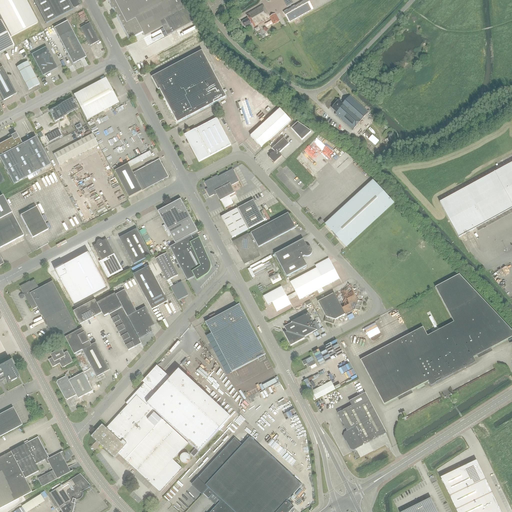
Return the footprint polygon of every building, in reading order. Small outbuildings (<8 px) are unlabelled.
[(0,53),(14,46),(9,38),(10,37),(37,23),(24,0),(0,0),(0,17),(1,20),(0,21),(0,20),(0,53)] [(33,0),(46,24),(73,9),(81,4),(78,0),(33,0)] [(167,36),(194,21),(182,0),(108,0),(129,39),(142,32),(145,36),(163,27),(167,36)] [(305,0),(283,12),(289,23),(302,16),(311,11),(305,0)] [(245,28),(251,24),(253,28),(270,18),(274,25),(280,21),(275,13),(269,17),(262,5),(245,15),(248,19),(241,23),(245,28)] [(85,14),(69,23),(87,56),(94,53),(90,46),(99,41),(89,23),(88,21),(85,14)] [(77,62),(86,57),(68,22),(54,29),(61,43),(69,57),(68,57),(72,65),(78,62),(77,62)] [(42,76),(57,68),(46,47),(31,55),(42,76)] [(202,51),(153,77),(177,123),(226,97),(202,51)] [(27,62),(17,67),(28,90),(39,84),(27,62)] [(2,67),(0,68),(0,94),(3,101),(16,94),(2,67)] [(87,119),(112,106),(113,109),(120,105),(105,78),(74,95),(73,95),(86,120),(87,120),(87,119)] [(334,115),(352,131),(368,113),(350,96),(343,103),(339,100),(338,102),(337,101),(332,107),(333,107),(331,109),(336,113),(334,115)] [(57,107),(49,111),(55,122),(62,118),(62,117),(78,108),(73,98),(72,98),(60,104),(61,105),(59,106),(60,107),(57,108),(57,107)] [(261,148),(291,121),(280,109),(250,136),(261,148)] [(199,162),(231,145),(217,118),(184,135),(199,162)] [(291,129),(298,136),(302,140),(311,132),(298,123),(291,129)] [(62,135),(59,129),(45,136),(48,142),(62,135)] [(50,165),(36,138),(23,145),(17,135),(16,136),(15,134),(11,136),(12,138),(0,144),(0,160),(13,185),(50,165)] [(92,134),(53,154),(59,165),(98,145),(92,134)] [(370,139),(376,145),(381,141),(374,134),(370,139)] [(271,156),(269,158),(274,163),(282,156),(279,153),(289,144),(284,138),(272,149),(275,152),(273,154),(272,153),(270,155),(271,156)] [(129,198),(169,177),(159,159),(133,173),(128,164),(115,171),(129,198)] [(511,208),(511,163),(440,203),(459,238),(511,208)] [(231,186),(239,182),(232,169),(218,177),(217,176),(204,183),(208,189),(205,190),(209,197),(216,194),(220,201),(235,193),(231,186)] [(373,181),(326,225),(346,247),(393,203),(373,181)] [(0,265),(4,263),(0,256),(0,248),(23,236),(11,214),(2,196),(0,197),(0,265)] [(198,232),(180,200),(158,212),(175,244),(198,232)] [(232,238),(248,230),(248,229),(249,229),(264,221),(253,200),(238,208),(238,209),(237,209),(221,217),(232,238)] [(32,238),(48,230),(36,207),(20,216),(32,238)] [(259,256),(255,248),(258,247),(259,248),(296,228),(288,213),(251,233),(251,234),(248,236),(248,235),(247,235),(248,235),(233,242),(243,262),(247,260),(249,264),(248,262),(259,256)] [(400,218),(396,221),(403,228),(406,225),(400,218)] [(396,221),(392,224),(399,232),(403,228),(396,221)] [(392,224),(389,228),(395,235),(399,232),(392,224)] [(406,225),(403,228),(409,236),(413,232),(406,225)] [(389,228),(385,231),(392,239),(395,235),(389,228)] [(403,228),(399,232),(406,239),(409,236),(403,228)] [(134,265),(151,256),(137,229),(120,238),(134,265)] [(385,231),(381,235),(388,242),(392,239),(385,231)] [(399,232),(395,235),(402,243),(406,239),(399,232)] [(381,235),(377,238),(384,245),(388,242),(381,235)] [(395,235),(392,239),(398,246),(402,243),(395,235)] [(191,278),(191,279),(194,277),(196,281),(204,277),(202,273),(209,269),(200,254),(204,252),(202,248),(198,250),(196,245),(200,243),(198,239),(194,241),(193,240),(191,237),(191,236),(170,248),(187,281),(188,281),(188,280),(191,278)] [(377,238),(374,241),(380,249),(384,245),(377,238)] [(303,239),(274,255),(284,272),(283,273),(284,275),(285,275),(286,277),(307,266),(302,257),(304,257),(306,257),(308,257),(310,256),(311,255),(312,253),(312,251),(311,249),(310,248),(309,247),(307,246),(303,239)] [(392,239),(388,242),(395,249),(398,246),(392,239)] [(123,271),(106,240),(102,242),(101,241),(99,241),(97,242),(97,243),(97,244),(93,247),(101,261),(99,262),(108,279),(123,271)] [(374,241),(370,245),(377,252),(380,249),(374,241)] [(388,242),(384,245),(391,253),(395,249),(388,242)] [(424,244),(419,248),(427,257),(432,253),(424,244)] [(370,245),(366,248),(373,255),(377,252),(370,245)] [(384,245),(380,249),(387,256),(391,253),(384,245)] [(366,248),(363,251),(369,259),(373,255),(366,248)] [(419,248),(415,252),(423,261),(427,257),(419,248)] [(380,249),(377,252),(384,259),(387,256),(380,249)] [(363,251),(359,255),(366,262),(369,259),(363,251)] [(377,252),(373,255),(380,263),(384,259),(377,252)] [(415,252),(411,256),(419,265),(423,261),(415,252)] [(74,307),(108,289),(89,253),(55,271),(74,307)] [(432,253),(427,257),(437,268),(441,263),(432,253)] [(171,288),(178,301),(188,295),(181,282),(173,286),(170,280),(178,276),(166,254),(156,259),(171,288)] [(359,255),(355,259),(362,266),(366,262),(359,255)] [(373,255),(369,259),(376,266),(380,263),(373,255)] [(411,256),(406,260),(414,269),(419,265),(411,256)] [(427,257),(423,261),(432,272),(437,268),(427,257)] [(297,295),(300,300),(339,279),(328,259),(315,266),(316,268),(290,282),(295,293),(287,297),(281,287),(263,297),(268,306),(273,303),(277,312),(291,305),(288,300),(297,295)] [(369,259),(366,262),(372,270),(376,266),(369,259)] [(406,260),(402,265),(408,272),(410,273),(414,269),(406,260)] [(423,261),(419,265),(428,276),(432,272),(423,261)] [(366,262),(362,266),(368,273),(372,270),(366,262)] [(402,265),(398,268),(405,275),(408,272),(402,265)] [(419,265),(414,269),(424,280),(428,276),(419,265)] [(152,310),(168,302),(149,266),(133,275),(152,310)] [(398,268),(394,271),(401,279),(405,275),(398,268)] [(414,269),(410,273),(415,279),(419,284),(424,280),(414,269)] [(394,271),(391,275),(397,282),(401,279),(394,271)] [(408,272),(405,275),(411,283),(415,279),(410,273),(408,272)] [(269,278),(273,285),(282,280),(278,273),(269,278)] [(423,327),(361,360),(384,405),(428,382),(431,386),(475,362),(473,358),(511,337),(511,331),(459,275),(435,288),(449,313),(454,322),(427,336),(423,327)] [(391,275),(387,278),(394,285),(397,282),(391,275)] [(405,275),(401,279),(408,286),(411,283),(405,275)] [(387,278),(383,281),(390,289),(394,285),(387,278)] [(401,279),(397,282),(404,289),(408,286),(401,279)] [(37,307),(55,340),(77,328),(52,282),(39,289),(35,280),(21,287),(33,310),(37,307)] [(383,281),(379,285),(386,293),(390,289),(383,281)] [(397,282),(394,285),(400,293),(404,289),(397,282)] [(344,285),(312,301),(323,323),(355,306),(344,285)] [(394,285),(390,289),(397,296),(400,293),(394,285)] [(390,289),(386,293),(393,300),(397,296),(390,289)] [(127,317),(136,312),(125,290),(116,295),(127,317)] [(128,351),(141,344),(122,308),(115,294),(97,303),(95,300),(73,312),(80,325),(102,313),(104,317),(109,314),(109,316),(110,316),(112,319),(111,319),(114,325),(116,328),(119,334),(121,337),(120,337),(128,351)] [(266,355),(239,305),(205,323),(232,373),(266,355)] [(150,328),(155,325),(145,307),(136,312),(127,317),(139,339),(153,332),(150,328)] [(305,337),(317,330),(308,314),(291,323),(284,327),(286,331),(286,333),(283,332),(291,346),(304,339),(305,337)] [(82,329),(65,338),(74,355),(82,350),(91,345),(82,329)] [(35,338),(37,344),(51,337),(48,332),(35,338)] [(82,350),(94,372),(97,377),(110,370),(96,343),(91,345),(82,350)] [(66,365),(73,362),(67,352),(64,353),(63,353),(61,349),(50,355),(52,358),(49,360),(53,368),(60,364),(62,368),(66,366),(66,365)] [(309,367),(316,364),(312,357),(302,362),(304,366),(307,364),(309,367)] [(10,361),(0,366),(0,381),(4,379),(7,384),(19,378),(10,361)] [(150,484),(160,493),(182,469),(173,460),(188,444),(153,412),(154,411),(195,449),(190,454),(194,457),(220,429),(230,417),(179,370),(168,381),(167,383),(153,370),(142,382),(144,383),(138,390),(126,404),(128,405),(105,429),(102,426),(93,437),(114,457),(118,452),(126,459),(124,460),(126,462),(124,464),(129,468),(131,466),(150,484)] [(76,395),(78,399),(82,397),(93,391),(83,373),(69,380),(67,376),(61,379),(62,380),(56,383),(58,387),(59,386),(67,400),(76,395)] [(314,401),(335,390),(331,382),(310,393),(314,401)] [(365,445),(386,433),(365,393),(349,401),(352,406),(337,413),(347,431),(344,433),(343,436),(350,450),(353,450),(363,446),(363,444),(364,444),(365,445)] [(0,436),(22,425),(13,408),(0,414),(0,436)] [(290,417),(297,415),(295,409),(288,412),(290,417)] [(48,459),(49,458),(47,454),(48,454),(47,450),(45,451),(38,438),(28,442),(28,441),(23,443),(24,445),(11,452),(0,457),(0,509),(32,492),(25,479),(39,472),(35,465),(45,460),(48,464),(49,464),(47,460),(48,459)] [(289,511),(294,507),(287,501),(302,485),(250,438),(242,446),(234,438),(192,484),(208,499),(212,495),(220,502),(210,511),(289,511)] [(456,454),(459,459),(469,454),(466,449),(456,454)] [(62,452),(48,459),(47,460),(49,464),(53,471),(38,479),(42,487),(73,471),(72,471),(70,472),(60,453),(63,452),(62,452)] [(179,458),(179,459),(179,460),(180,460),(180,461),(180,462),(181,463),(182,464),(183,464),(184,464),(185,465),(185,464),(186,464),(187,464),(188,464),(188,463),(189,463),(189,462),(190,462),(190,461),(190,460),(190,459),(190,458),(190,457),(189,456),(188,455),(187,454),(186,454),(185,454),(184,454),(183,454),(182,454),(182,455),(181,455),(181,456),(180,456),(180,457),(180,458),(179,458)] [(459,470),(440,478),(456,511),(498,511),(499,511),(478,468),(475,464),(460,471),(459,470)] [(90,485),(80,474),(50,493),(61,511),(72,511),(75,503),(76,500),(77,500),(78,500),(79,500),(80,500),(80,499),(81,499),(81,498),(82,498),(82,497),(83,496),(83,495),(83,494),(83,493),(83,492),(91,487),(91,486),(91,487),(90,486),(90,485)] [(43,494),(24,506),(27,511),(28,511),(47,501),(43,494)] [(437,511),(430,498),(402,511),(437,511)]
